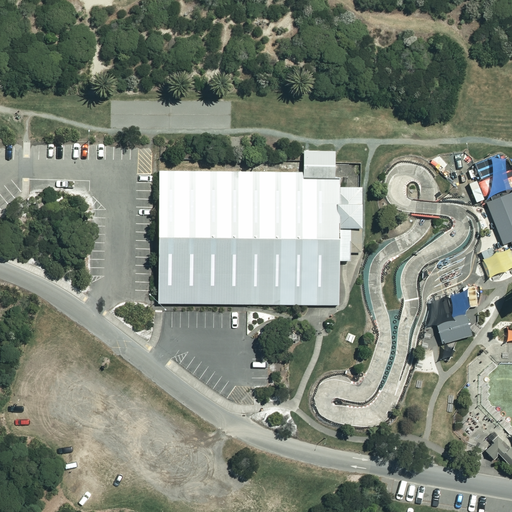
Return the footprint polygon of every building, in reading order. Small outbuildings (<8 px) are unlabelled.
[(157,169),(156,169),(155,302),(244,303),(308,304),(335,304),(336,259),(347,259),(347,251),(359,251),(360,185),(359,185),(337,185),(337,176),(332,176),(333,162),(333,153),(333,149),(305,149),(301,149),(300,159),(300,170),(249,170),(157,169)] [(474,179),(466,182),(473,201),(482,197),(474,179)] [(511,237),(511,196),(509,190),(484,200),(500,242),(511,237)] [(511,269),(511,249),(482,263),(489,279),(511,269)] [(463,310),(433,319),(439,342),(470,334),(463,310)] [(287,330),(287,340),(296,340),(296,330),(287,330)] [(501,440),(495,434),(490,440),(491,442),(483,450),(492,459),(495,456),(495,451),(511,468),(511,466),(511,446),(509,444),(505,448),(499,441),(501,440)]
